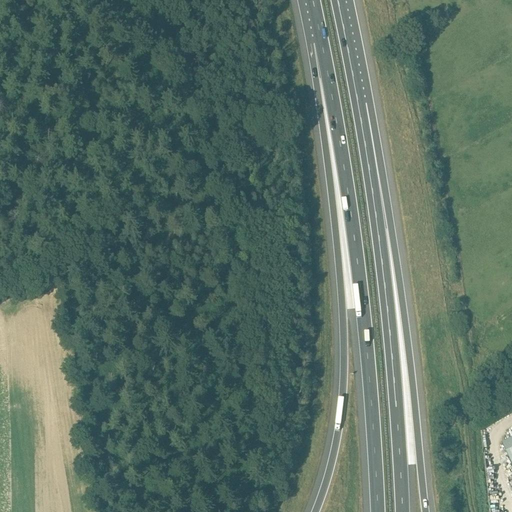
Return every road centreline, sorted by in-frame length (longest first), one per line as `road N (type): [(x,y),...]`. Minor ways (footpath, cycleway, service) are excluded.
road 1 (motorway): [(321,41),(343,371),(333,454),(315,511)]
road 2 (motorway): [(321,41),(352,236),(376,511)]
road 3 (motorway): [(425,511),(372,118),(358,104)]
road 4 (motorway): [(402,511),(387,306),(358,104)]
